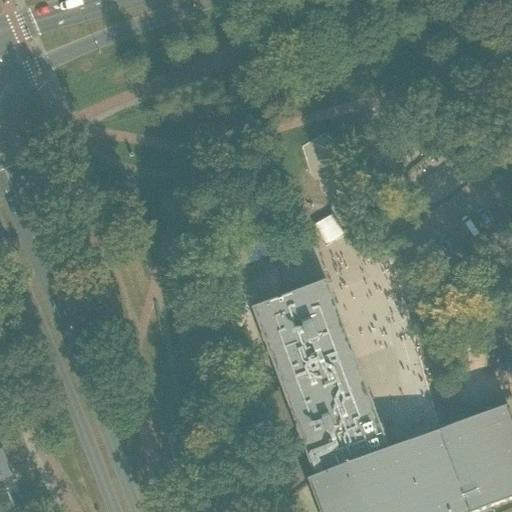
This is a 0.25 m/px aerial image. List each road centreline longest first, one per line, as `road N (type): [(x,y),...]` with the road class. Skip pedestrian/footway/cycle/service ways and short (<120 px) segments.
road 1 (tertiary): [(135,511),(0,160)]
road 2 (tertiary): [(0,234),(115,511)]
road 3 (tertiary): [(0,69),(211,0)]
road 4 (tertiary): [(112,0),(15,28),(0,40)]
